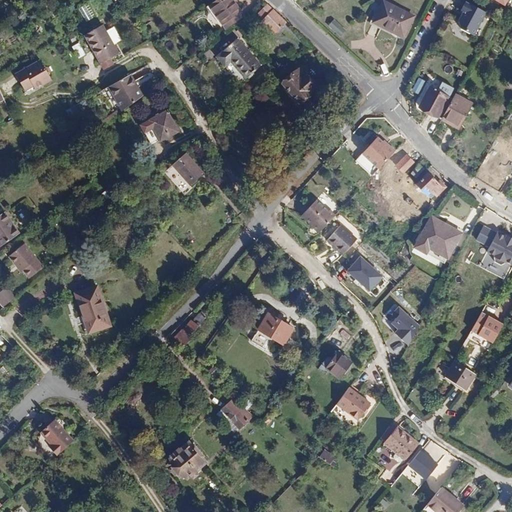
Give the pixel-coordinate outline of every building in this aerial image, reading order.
[(215,0),(206,7),(219,26),(237,14),(227,0),(215,0)] [(416,21),(386,3),(374,23),(404,41),(416,21)] [(274,34),(285,23),(268,5),(258,13),(264,19),(263,21),(274,34)] [(85,7),(80,9),(86,21),(91,18),(85,7)] [(485,17),(465,7),(461,16),(464,18),(458,28),(460,34),(474,41),(485,17)] [(140,14),(145,22),(151,18),(146,10),(140,14)] [(341,37),(347,29),(335,18),(328,26),(341,37)] [(97,64),(114,54),(99,26),(81,35),(97,64)] [(258,68),(237,39),(214,55),(222,66),(228,62),(242,80),(258,68)] [(79,42),(72,46),(79,58),(86,54),(79,42)] [(297,51),(294,47),(285,54),(289,59),(297,51)] [(205,65),(195,53),(183,63),(193,75),(205,65)] [(50,80),(38,60),(14,73),(23,89),(32,85),(34,89),(50,80)] [(307,108),(315,102),(316,103),(323,97),(318,90),(311,96),(308,92),(314,86),(299,69),(283,82),(299,100),(307,108)] [(146,97),(132,74),(110,87),(124,110),(146,97)] [(419,105),(437,116),(448,96),(429,86),(419,105)] [(1,90),(0,89),(0,110),(3,118),(11,114),(1,90)] [(460,126),(473,102),(455,91),(452,98),(442,117),(460,126)] [(441,118),(442,117),(452,98),(448,96),(437,116),(441,118)] [(178,132),(168,112),(149,120),(159,141),(178,132)] [(371,179),(395,153),(387,146),(385,148),(376,139),(354,163),(371,179)] [(186,156),(174,165),(190,185),(202,174),(186,156)] [(396,168),(403,175),(413,164),(406,158),(396,168)] [(190,185),(174,165),(166,172),(183,192),(190,185)] [(416,173),(421,177),(426,171),(421,167),(416,173)] [(416,189),(431,203),(434,198),(436,200),(446,188),(439,183),(437,184),(428,176),(416,189)] [(315,224),(322,231),(337,215),(330,208),(329,209),(317,199),(302,215),(313,225),(315,224)] [(416,250),(427,256),(430,250),(448,260),(462,236),(433,219),(416,250)] [(0,244),(14,235),(6,222),(0,226),(0,244)] [(326,242),(342,257),(356,241),(340,226),(326,242)] [(488,247),(495,234),(484,227),(476,241),(488,247)] [(191,229),(184,233),(192,246),(199,242),(191,229)] [(496,235),(495,234),(488,247),(489,248),(486,253),(494,257),(493,259),(494,261),(504,243),(507,237),(506,237),(506,238),(497,233),(496,235)] [(511,240),(507,237),(504,243),(494,261),(494,263),(500,267),(504,265),(506,263),(508,264),(511,257),(511,240)] [(23,272),(36,261),(22,243),(6,256),(14,266),(16,264),(23,272)] [(384,278),(362,257),(348,271),(371,292),(384,278)] [(41,267),(36,261),(23,272),(28,278),(41,267)] [(392,292),(398,298),(403,292),(397,286),(392,292)] [(86,334),(108,327),(95,287),(73,295),(86,334)] [(216,288),(211,294),(220,302),(225,295),(216,288)] [(429,331),(401,305),(392,314),(397,318),(393,323),(399,329),(397,333),(413,348),(429,331)] [(481,335),(491,315),(483,312),(473,331),(481,335)] [(178,333),(173,338),(182,348),(187,341),(186,340),(204,318),(199,314),(191,322),(190,321),(185,326),(186,328),(180,335),(178,333)] [(494,342),(506,323),(491,315),(481,335),(494,342)] [(253,328),(266,337),(276,322),(269,317),(265,323),(258,320),(253,328)] [(276,322),(266,337),(282,348),(292,333),(276,322)] [(339,353),(327,369),(337,376),(349,361),(339,353)] [(353,364),(349,361),(337,376),(341,379),(353,364)] [(469,391),(478,377),(474,375),(458,364),(449,379),(469,391)] [(347,389),(335,405),(358,421),(369,405),(347,389)] [(241,428),(251,416),(231,398),(216,416),(223,422),(228,416),(241,428)] [(236,433),(241,428),(228,416),(223,422),(236,433)] [(43,433),(57,420),(56,419),(42,431),(43,433)] [(75,441),(57,420),(43,433),(53,444),(51,446),(59,455),(75,441)] [(388,426),(380,437),(385,442),(384,444),(402,460),(416,445),(397,428),(395,431),(388,426)] [(191,443),(189,445),(196,455),(199,453),(191,443)] [(196,455),(189,445),(180,454),(177,451),(172,456),(174,458),(166,465),(175,476),(178,474),(184,480),(189,476),(190,478),(193,477),(194,476),(195,474),(194,472),(204,463),(196,455)] [(333,465),(338,457),(324,449),(319,457),(333,465)] [(437,464),(420,450),(408,465),(425,479),(437,464)] [(434,511),(441,511),(452,500),(440,490),(427,506),(434,511)] [(456,511),(461,507),(452,500),(441,511),(456,511)]
